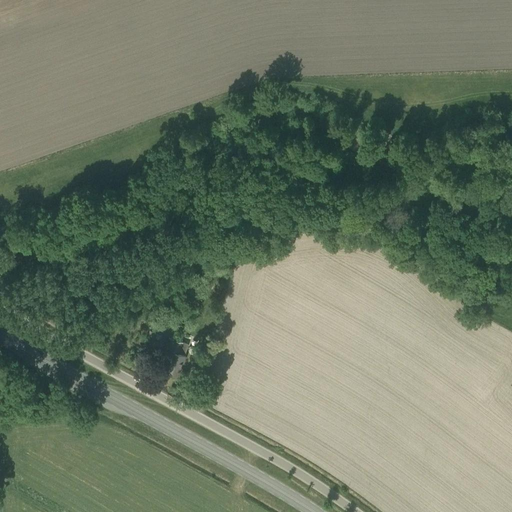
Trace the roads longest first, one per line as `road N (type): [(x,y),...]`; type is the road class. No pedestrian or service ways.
road 1 (unclassified): [(353,511),(276,461),(0,310)]
road 2 (primary): [(311,511),(0,336)]
